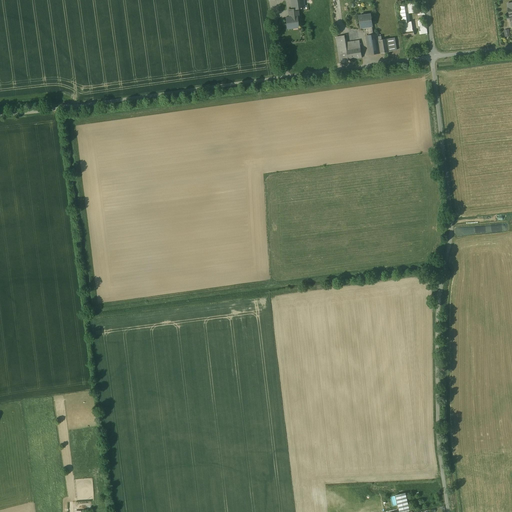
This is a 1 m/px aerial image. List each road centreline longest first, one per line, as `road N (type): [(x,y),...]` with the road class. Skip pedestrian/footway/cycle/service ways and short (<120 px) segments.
road 1 (unclassified): [(432,56),(451,216),(437,321),(438,444),(448,511)]
road 2 (unclassified): [(432,56),(0,113)]
